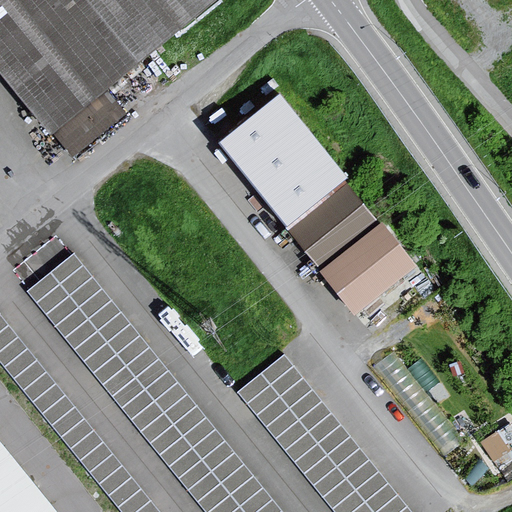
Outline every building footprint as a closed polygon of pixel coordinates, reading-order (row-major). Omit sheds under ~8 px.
[(0,0),(0,88),(36,134),(43,128),(97,84),(200,0),(0,0)] [(120,111),(97,84),(43,128),(65,157),(120,111)] [(280,100),(226,143),(236,155),(289,222),(343,179),(280,100)] [(292,229),(308,249),(323,268),(356,310),(411,267),(378,225),(347,186),(292,229)] [(283,511),(80,245),(31,282),(206,511),(283,511)] [(0,308),(0,354),(123,511),(164,511),(3,306),(0,308)] [(410,511),(289,348),(241,383),(336,511),(410,511)] [(494,463),(511,455),(511,446),(510,441),(511,440),(511,420),(482,433),(494,463)] [(58,511),(0,440),(0,511),(58,511)]
